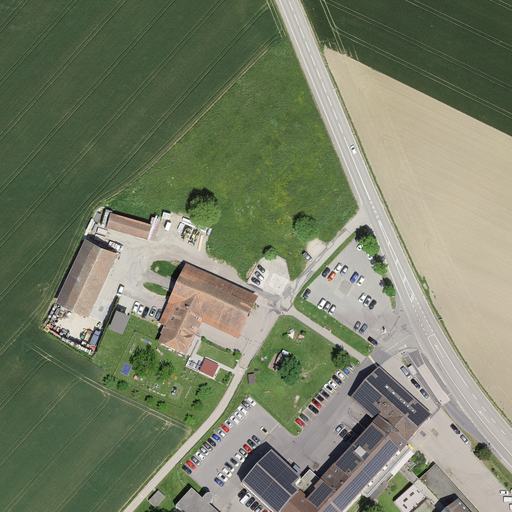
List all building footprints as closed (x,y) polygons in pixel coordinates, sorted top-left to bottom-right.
[(109,210),(104,226),(147,241),(152,225),(109,210)] [(104,247),(87,238),(54,302),(71,311),(104,247)] [(257,298),(184,267),(158,328),(164,330),(157,348),(187,361),(202,327),(238,343),(257,298)] [(268,511),(348,511),(432,422),(377,367),(344,396),(373,423),(304,489),(267,455),(238,484),(268,511)] [(444,511),(443,511),(476,511),(435,466),(417,481),(444,511)] [(202,500),(191,489),(176,505),(182,511),(214,511),(209,506),(211,503),(212,500),(212,497),(210,495),(207,495),(204,497),(202,500)]
